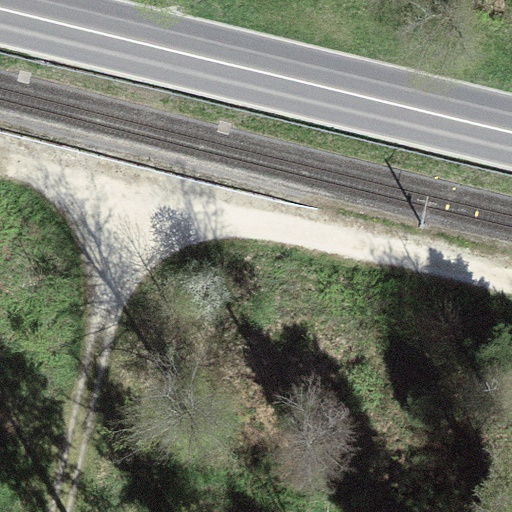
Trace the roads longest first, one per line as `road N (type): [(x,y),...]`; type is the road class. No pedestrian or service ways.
road 1 (secondary): [(0,7),(511,135)]
road 2 (track): [(136,196),(511,277)]
road 3 (track): [(136,196),(60,511)]
road 4 (track): [(136,196),(0,162)]
